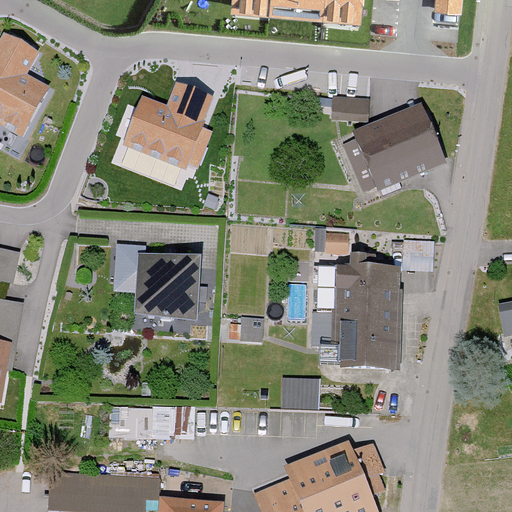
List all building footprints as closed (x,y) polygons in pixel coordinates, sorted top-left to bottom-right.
[(357,0),(237,0),(356,11),(357,0)] [(35,52),(4,35),(0,42),(0,121),(21,133),(46,88),(22,75),(35,52)] [(168,109),(143,100),(126,144),(185,166),(211,98),(177,85),(168,109)] [(362,127),(363,104),(329,103),(328,126),(362,127)] [(440,171),(413,110),(349,137),(352,143),(340,148),(361,197),(370,193),(373,199),(440,171)] [(428,276),(431,248),(403,246),(401,274),(428,276)] [(190,325),(193,264),(142,261),(143,253),(115,251),(113,277),(133,278),(130,322),(190,325)] [(395,377),(397,275),(371,274),(372,263),(345,262),(344,273),(331,273),(328,376),(395,377)] [(511,305),(495,308),(500,343),(505,342),(508,360),(511,359),(511,305)] [(0,396),(8,344),(0,342),(0,396)] [(311,386),(280,384),(278,411),(309,413),(311,386)] [(347,457),(343,447),(278,473),(283,485),(250,499),(254,511),(371,511),(368,503),(381,497),(375,483),(381,481),(368,449),(347,457)] [(154,505),(156,485),(49,477),(45,511),(141,511),(143,504),(154,505)] [(218,511),(219,508),(156,503),(155,511),(218,511)]
